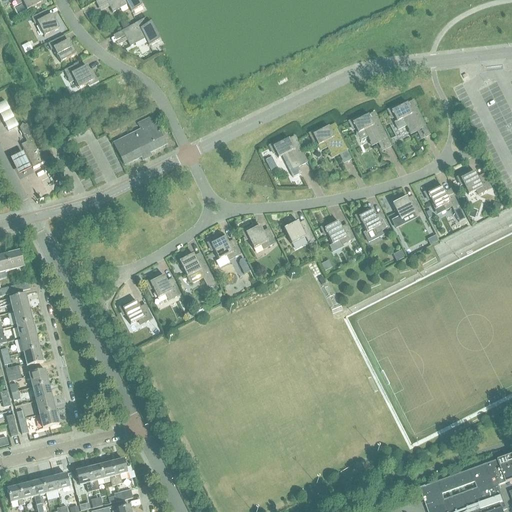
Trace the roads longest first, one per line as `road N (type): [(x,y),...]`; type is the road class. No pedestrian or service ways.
road 1 (residential): [(188,155),(364,70),(511,52)]
road 2 (residential): [(219,210),(311,206),(446,162)]
road 3 (residential): [(137,426),(32,219)]
road 4 (residential): [(188,155),(159,97),(97,52),(59,0)]
road 5 (residential): [(32,219),(97,200),(188,155)]
road 6 (residential): [(0,466),(137,426)]
